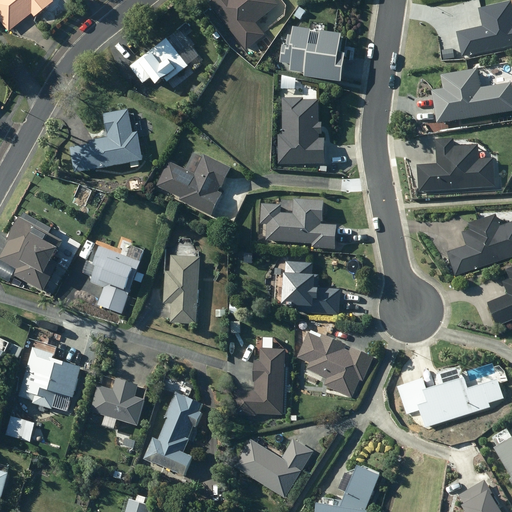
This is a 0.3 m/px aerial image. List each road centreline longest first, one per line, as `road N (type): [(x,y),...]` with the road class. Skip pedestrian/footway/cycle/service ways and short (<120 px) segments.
road 1 (residential): [(390,0),(375,140),(410,309)]
road 2 (residential): [(141,0),(93,38),(45,95),(0,177)]
